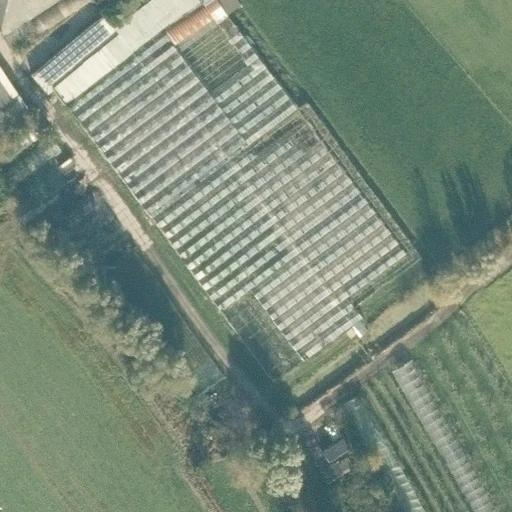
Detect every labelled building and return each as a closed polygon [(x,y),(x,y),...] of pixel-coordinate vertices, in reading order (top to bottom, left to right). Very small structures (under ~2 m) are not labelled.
[(0,0),(0,29),(3,34),(55,0),(0,0)] [(102,15),(31,74),(46,94),(53,90),(62,102),(64,100),(151,217),(274,383),(350,327),(358,338),(366,332),(358,321),(362,318),(354,307),(346,296),(413,247),(306,102),(296,109),(225,13),(224,12),(216,0),(148,0),(142,5),(125,18),(113,28),(102,15)] [(137,0),(122,0),(115,5),(125,18),(142,5),(137,0)] [(236,0),(216,0),(224,12),(225,13),(239,4),(236,0)] [(9,44),(34,29),(29,20),(4,36),(9,44)] [(35,114),(0,144),(0,166),(10,179),(57,139),(35,114)] [(472,511),(499,511),(415,354),(394,366),(472,511)] [(345,398),(375,456),(387,450),(393,462),(397,460),(361,390),(345,398)] [(333,454),(352,442),(345,431),(326,443),(333,454)]
